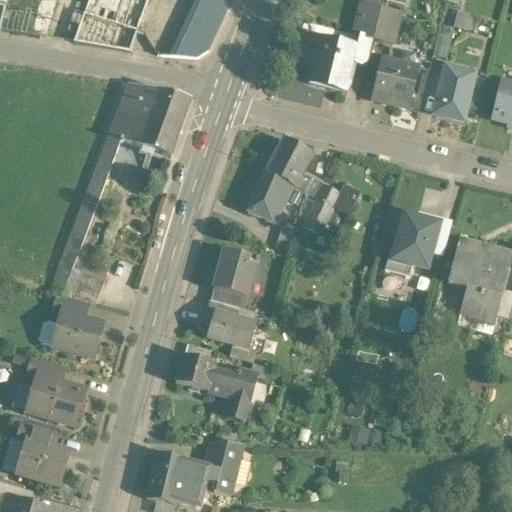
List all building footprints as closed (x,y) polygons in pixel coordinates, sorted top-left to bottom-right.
[(6,0),(4,10),(0,25),(0,32),(46,40),(58,0),(6,0)] [(88,0),(72,46),(129,55),(147,0),(88,0)] [(185,0),(165,59),(196,61),(207,54),(232,0),(185,0)] [(359,39),(373,42),(379,16),(380,13),(356,7),(349,36),(359,39)] [(473,18),(456,14),(453,30),(470,34),(473,18)] [(379,16),(373,42),(392,46),(397,21),(379,16)] [(453,34),(439,31),(432,59),(446,62),(453,34)] [(356,50),(304,37),(297,66),(311,69),(307,84),(346,93),(353,67),(357,50),(356,50)] [(373,42),(359,39),(356,50),(357,50),(353,67),(366,70),(373,42)] [(417,71),(382,62),(372,102),(407,111),(417,71)] [(471,75),(444,69),(432,117),(463,125),(470,93),(467,92),(471,75)] [(494,122),(511,126),(511,89),(502,87),(494,122)] [(158,95),(128,88),(108,139),(120,143),(170,160),(190,104),(158,95)] [(120,143),(108,139),(69,241),(82,244),(120,143)] [(311,158),(282,142),(265,177),(293,192),(303,198),(304,198),(313,184),(301,177),(311,158)] [(265,177),(263,176),(246,215),(274,227),(293,192),(265,177)] [(322,188),(313,184),(304,198),(303,198),(302,200),(313,206),(322,188)] [(339,197),(322,188),(313,206),(301,230),(318,238),(339,197)] [(412,269),(426,273),(438,230),(405,220),(399,242),(393,263),(412,269)] [(449,233),(438,230),(431,256),(442,259),(449,233)] [(292,239),(269,231),(264,243),(288,251),(292,239)] [(393,240),(384,274),(409,280),(412,269),(393,263),(399,242),(393,240)] [(82,244),(69,241),(48,296),(57,299),(70,302),(80,276),(84,264),(76,261),(78,255),(82,244)] [(511,260),(458,245),(446,288),(465,293),(459,318),(494,327),(496,319),(503,293),(511,260)] [(258,264),(223,254),(212,293),(246,302),(255,268),(257,268),(258,264)] [(84,264),(80,276),(82,277),(103,286),(112,266),(78,255),(76,261),(84,264)] [(103,286),(82,277),(72,299),(94,309),(103,286)] [(246,302),(212,293),(209,304),(237,312),(243,314),(246,302)] [(511,295),(503,293),(496,319),(507,322),(511,305),(511,295)] [(70,302),(57,299),(53,316),(60,318),(60,317),(82,322),(86,307),(70,302)] [(237,312),(209,304),(206,316),(234,324),(237,312)] [(234,324),(206,316),(203,328),(210,330),(207,341),(248,352),(254,329),(234,324)] [(82,322),(60,317),(60,318),(57,327),(51,351),(92,362),(102,327),(82,322)] [(47,325),(42,328),(38,343),(41,349),(51,351),(57,327),(47,325)] [(511,334),(504,333),(500,350),(511,353),(511,334)] [(211,355),(187,348),(183,360),(207,366),(211,355)] [(183,360),(182,360),(175,387),(207,395),(207,396),(231,402),(232,402),(234,403),(240,381),(237,380),(213,373),(214,368),(207,366),(183,360)] [(64,371),(32,362),(27,379),(36,382),(36,380),(60,387),(64,371)] [(254,380),(239,376),(239,378),(237,378),(237,380),(240,381),(234,403),(232,402),(231,402),(226,420),(242,424),(254,380)] [(60,387),(36,380),(36,382),(26,416),(73,430),(84,394),(60,387)] [(495,454),(504,423),(484,418),(475,449),(495,454)] [(56,437),(21,427),(16,444),(26,446),(26,445),(52,453),(52,452),(56,437)] [(237,438),(220,435),(218,447),(235,448),(236,439),(237,438)] [(52,453),(26,445),(26,446),(17,477),(57,489),(66,457),(52,452),(52,453)] [(218,447),(210,447),(210,449),(204,470),(209,471),(206,485),(215,487),(213,495),(229,499),(242,448),(235,448),(218,447)] [(204,470),(155,456),(147,493),(145,502),(175,510),(176,506),(195,511),(200,493),(198,493),(200,483),(206,485),(209,471),(204,470)] [(346,475),(338,474),(338,486),(345,486),(346,475)] [(32,496),(0,486),(0,506),(11,510),(13,503),(29,508),(32,496)] [(42,511),(29,508),(13,503),(11,510),(10,511),(42,511)]
